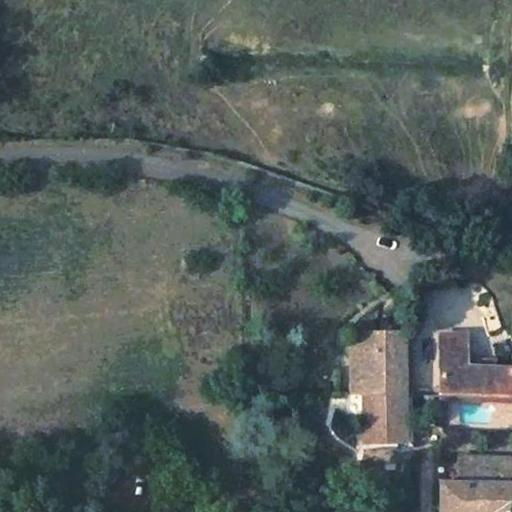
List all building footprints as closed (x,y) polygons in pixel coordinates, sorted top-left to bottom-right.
[(217,57),(204,52),(201,62),(214,66),(217,57)] [(362,393),(362,399),(405,399),(403,333),(361,333),(362,393)] [(439,395),(511,398),(511,369),(464,367),(463,336),(437,336),(439,395)] [(362,424),(405,424),(405,399),(362,399),(362,424)] [(405,424),(362,424),(362,443),(405,443),(405,424)] [(511,511),(511,486),(491,484),(442,484),(441,511),(511,511)]
